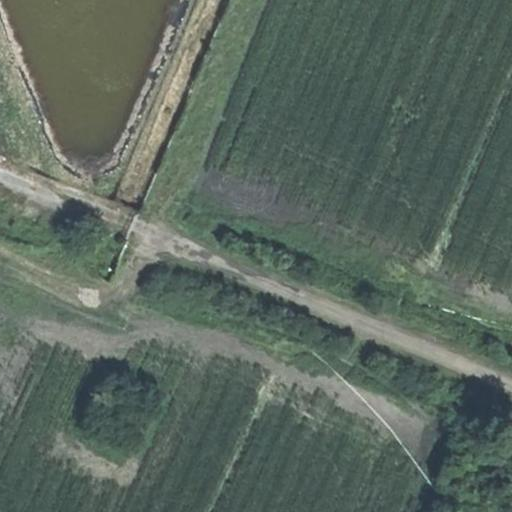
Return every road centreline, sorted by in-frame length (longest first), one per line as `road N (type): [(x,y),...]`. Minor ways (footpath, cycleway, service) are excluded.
road 1 (track): [(194,256),(511,388)]
road 2 (unknown): [(27,191),(194,256)]
